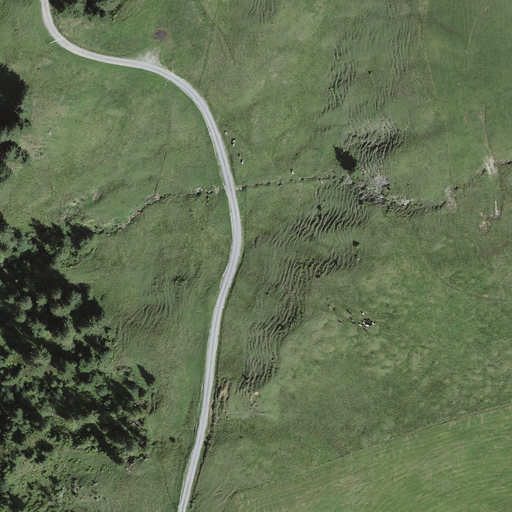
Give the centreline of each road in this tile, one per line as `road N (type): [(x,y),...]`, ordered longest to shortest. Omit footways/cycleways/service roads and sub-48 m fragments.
road 1 (track): [(45,0),(47,20),(64,44),(149,67),(187,87),(221,149),(237,240),(182,511)]
road 2 (track): [(493,0),(472,86),(498,230),(511,238)]
